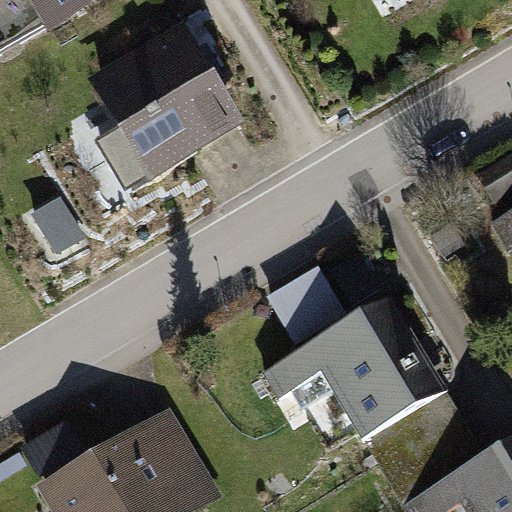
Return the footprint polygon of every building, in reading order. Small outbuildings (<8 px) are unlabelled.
[(0,0),(0,73),(1,75),(135,0),(0,0)] [(117,141),(149,195),(255,133),(194,30),(102,83),(131,133),(117,141)] [(511,223),(499,232),(511,252),(511,223)] [(322,398),(395,511),(413,511),(486,465),(358,265),(332,281),(359,323),(268,381),(291,417),(322,398)] [(71,436),(21,466),(49,511),(220,511),(226,508),(174,423),(111,461),(104,449),(86,460),(71,436)] [(511,511),(511,448),(486,465),(413,511),(511,511)]
